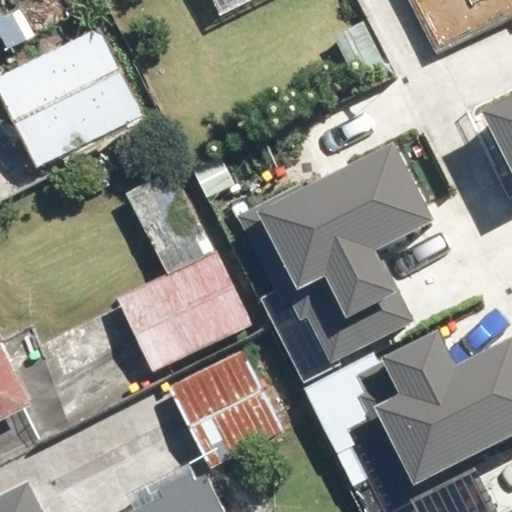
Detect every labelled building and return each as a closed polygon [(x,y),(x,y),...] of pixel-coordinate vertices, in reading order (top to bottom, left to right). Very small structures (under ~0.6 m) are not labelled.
[(394,82),(360,24),(324,45),(357,103),(394,82)] [(94,48),(0,94),(0,95),(37,169),(131,121),(94,48)] [(193,55),(149,76),(179,139),(223,118),(193,55)] [(278,69),(221,95),(241,139),(298,113),(278,69)] [(511,87),(484,102),(511,158),(511,87)] [(286,287),(277,292),(317,372),(427,317),(392,248),(442,223),(401,144),(252,219),(286,287)] [(121,200),(157,284),(166,280),(202,264),(165,181),(121,200)] [(205,269),(123,313),(155,372),(237,328),(205,269)] [(420,397),(387,413),(422,484),(511,441),(511,342),(470,363),(453,328),(399,354),(420,397)] [(0,421),(22,410),(0,367),(0,421)] [(166,511),(203,511),(196,497),(166,511)] [(0,511),(24,511),(20,502),(0,511)]
